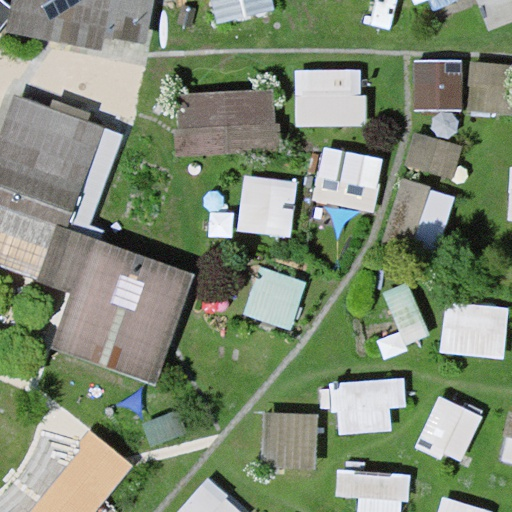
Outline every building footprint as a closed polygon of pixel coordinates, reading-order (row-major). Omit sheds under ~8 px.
[(143,0),(19,0),(17,15),(65,24),(63,35),(83,39),(85,28),(136,38),(143,0)] [(222,0),(223,10),(281,4),(280,0),(222,0)] [(511,0),(490,0),(495,19),(511,15),(511,0)] [(424,98),(471,100),(472,51),(425,49),(424,98)] [(304,114),(371,115),(372,59),(305,58),(304,114)] [(269,92),(179,96),(181,126),(271,122),(269,92)] [(0,259),(77,287),(57,342),(151,377),(184,282),(57,236),(97,128),(19,100),(0,149),(0,259)] [(415,155),(462,167),(470,135),(423,123),(415,155)] [(329,137),(322,193),(384,202),(392,146),(329,137)] [(302,227),(306,170),(253,166),(250,223),(302,227)] [(445,239),(464,186),(413,168),(394,221),(445,239)] [(256,307),(304,319),(316,271),(268,259),(256,307)] [(511,301),(453,298),(451,343),(511,346),(511,301)] [(407,369),(343,374),(347,424),(411,419),(407,369)] [(445,390),(432,437),(473,449),(487,402),(445,390)] [(275,403),(274,458),(327,458),(328,404),(275,403)] [(90,443),(32,511),(82,511),(119,467),(90,443)] [(356,511),(364,511),(414,511),(417,463),(358,461),(356,511)] [(262,511),(266,509),(219,467),(178,511),(262,511)]
